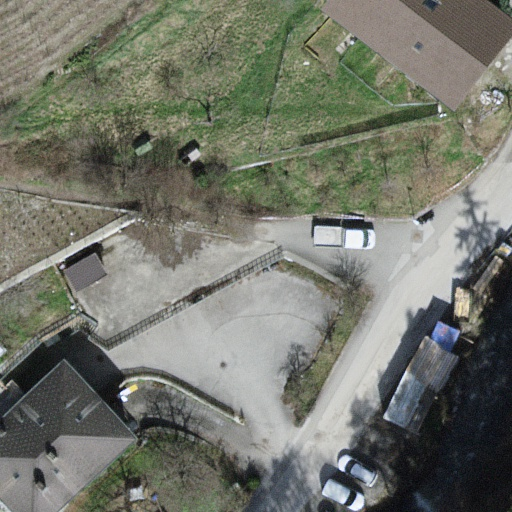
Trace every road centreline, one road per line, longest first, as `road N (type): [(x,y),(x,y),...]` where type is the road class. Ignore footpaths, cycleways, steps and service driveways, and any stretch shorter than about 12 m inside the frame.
road 1 (unclassified): [(511,193),(425,284),(276,511)]
road 2 (track): [(254,225),(0,177)]
